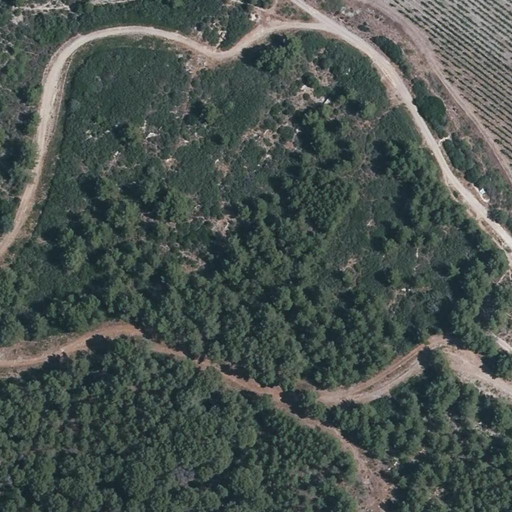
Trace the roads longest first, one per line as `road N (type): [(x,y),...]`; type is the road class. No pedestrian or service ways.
road 1 (track): [(0,362),(140,335),(281,398),(341,401),(451,345),(511,395)]
road 2 (track): [(0,257),(30,198),(55,77),(76,43),(137,30),(219,56),(280,26),(341,30)]
road 3 (track): [(299,0),(382,62),(446,172),(511,245)]
